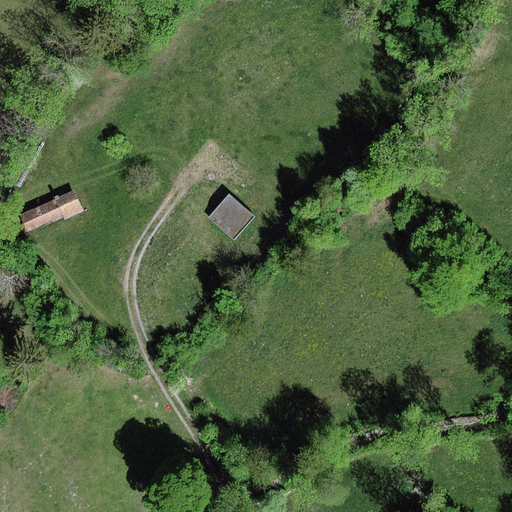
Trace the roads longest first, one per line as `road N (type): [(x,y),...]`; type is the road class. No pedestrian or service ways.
road 1 (track): [(222,499),(214,467),(161,381),(131,304),(142,243),(186,188)]
road 2 (track): [(511,396),(476,412),(381,426),(202,511)]
